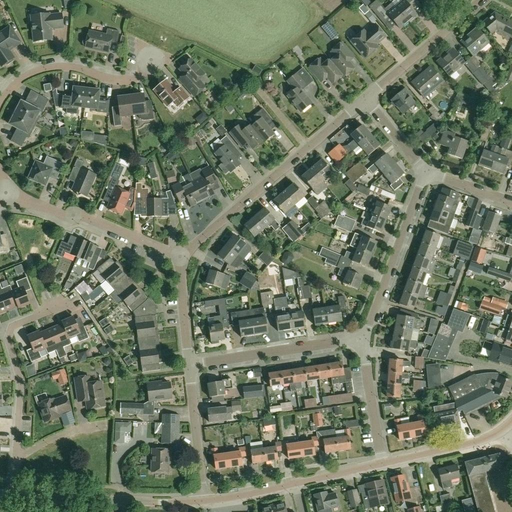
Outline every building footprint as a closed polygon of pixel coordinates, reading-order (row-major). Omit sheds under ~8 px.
[(396,0),(393,3),(408,22),(417,15),(408,5),(413,1),(412,0),(396,0)] [(381,5),(373,12),(383,23),(385,21),(390,16),(400,28),(408,22),(393,3),(388,7),(385,10),(381,6),(381,5)] [(358,8),(363,15),(368,11),(362,4),(358,8)] [(371,22),(374,19),(368,12),(365,15),(371,22)] [(511,22),(494,13),(483,23),(492,34),(496,30),(511,38),(511,36),(511,22)] [(50,14),(32,16),(35,42),(53,40),(52,31),(53,29),(64,27),(62,14),(50,15),(50,14)] [(331,40),(337,35),(326,22),(320,27),(331,40)] [(378,47),(375,44),(379,40),(380,41),(386,36),(375,24),(366,33),(364,30),(351,41),(365,58),(378,47)] [(0,33),(0,63),(2,66),(6,63),(7,65),(13,61),(12,59),(14,58),(9,50),(20,43),(10,27),(0,33)] [(86,47),(94,49),(95,48),(100,49),(100,50),(109,52),(111,42),(118,43),(120,32),(108,29),(107,35),(90,31),(88,38),(86,37),(84,39),(82,43),(84,45),(86,46),(86,47)] [(474,56),(489,43),(477,29),(461,42),(474,56)] [(331,62),(342,76),(343,77),(353,68),(345,58),(350,54),(342,43),(332,52),(336,57),(331,62)] [(456,71),(464,65),(465,63),(453,49),(437,62),(450,76),(454,81),(460,76),(456,71)] [(191,81),(186,86),(195,96),(206,87),(199,80),(205,74),(191,59),(180,69),(191,81)] [(333,84),(342,76),(331,62),(329,60),(324,64),(320,59),(310,68),(318,79),(324,74),(333,84)] [(263,71),(263,70),(257,66),(253,70),(260,75),(263,71)] [(493,77),(483,66),(478,70),(488,82),(493,77)] [(444,82),(432,67),(412,83),(425,98),(444,82)] [(288,96),(301,113),(312,104),(300,89),(306,84),(303,79),(308,75),(303,69),(288,81),(295,91),(288,96)] [(483,86),(488,82),(478,70),(473,74),(483,86)] [(155,90),(168,106),(175,101),(179,106),(189,98),(181,88),(176,92),(166,80),(155,90)] [(51,84),(44,85),(45,92),(52,90),(51,84)] [(62,94),(53,93),(55,107),(60,108),(60,109),(67,109),(66,114),(78,115),(79,112),(79,109),(84,110),(87,89),(82,88),(81,86),(76,86),(75,88),(74,88),(73,96),(69,95),(62,94)] [(87,89),(84,110),(91,110),(91,111),(97,112),(97,113),(108,114),(110,100),(103,99),(99,98),(100,90),(99,90),(98,88),(94,88),(92,90),(87,89)] [(403,114),(415,104),(404,90),(392,101),(403,114)] [(144,94),(131,96),(134,115),(139,114),(139,117),(141,119),(142,120),(145,121),(154,119),(153,106),(146,107),(144,94)] [(17,107),(14,112),(37,124),(49,100),(40,95),(35,104),(34,104),(31,105),(30,106),(21,102),(20,105),(19,104),(18,106),(17,107)] [(134,115),(131,96),(118,98),(120,111),(113,112),(115,126),(122,125),(121,117),(134,115)] [(432,116),(442,127),(442,126),(443,125),(447,116),(444,112),(441,115),(432,106),(428,110),(432,115),(432,116)] [(250,126),(264,143),(275,135),(266,125),(272,120),(263,109),(253,118),(258,123),(253,127),(251,125),(250,126)] [(29,139),(37,124),(14,112),(13,114),(11,119),(10,121),(11,122),(9,125),(19,130),(18,133),(16,132),(11,141),(22,147),(26,138),(29,139)] [(204,112),(200,115),(205,121),(208,118),(204,112)] [(442,127),(432,116),(430,118),(435,123),(426,130),(427,131),(424,133),(421,130),(416,135),(422,143),(430,136),(434,133),(442,127)] [(492,126),(493,122),(487,120),(486,124),(480,140),(486,142),(492,126)] [(264,143),(250,126),(245,130),(241,125),(231,134),(240,144),(245,140),(253,150),(263,142),(264,143)] [(348,145),(353,151),(372,136),(363,125),(351,135),(354,140),(348,145)] [(468,142),(454,137),(455,134),(445,131),(440,145),(450,149),(447,155),(462,160),(468,142)] [(380,146),(372,136),(353,151),(357,156),(361,162),(368,156),(380,146)] [(241,164),(232,154),(237,150),(226,137),(211,149),(223,163),(219,167),(225,175),(230,171),(231,173),(241,164)] [(503,138),(499,148),(491,170),(503,175),(506,168),(508,168),(511,161),(504,158),(506,150),(507,150),(510,141),(503,138)] [(162,145),(168,153),(174,149),(168,141),(162,145)] [(328,154),(336,163),(346,156),(338,146),(328,154)] [(478,165),(491,170),(499,148),(493,146),(490,153),(483,151),(478,165)] [(384,174),(396,164),(387,154),(375,164),(368,170),(372,175),(379,169),(384,174)] [(47,156),(44,165),(36,161),(29,178),(46,185),(51,173),(59,176),(64,163),(47,156)] [(147,159),(139,158),(138,165),(146,166),(147,159)] [(85,162),(78,159),(72,174),(78,177),(72,190),(77,192),(79,196),(82,195),(87,197),(96,175),(82,169),(85,162)] [(322,160),(312,169),(323,182),(326,185),(331,181),(328,178),(333,173),(333,172),(334,171),(334,169),(331,166),(329,166),(328,167),(322,160)] [(152,179),(157,178),(153,162),(148,164),(152,179)] [(349,179),(363,167),(360,162),(345,174),(349,179)] [(405,175),(396,164),(384,174),(392,184),(390,186),(395,191),(404,183),(400,179),(405,175)] [(363,167),(349,179),(353,184),(367,172),(363,167)] [(204,176),(193,181),(194,183),(203,201),(214,195),(209,184),(216,180),(209,168),(202,172),(204,176)] [(323,182),(312,169),(302,177),(313,190),(323,182)] [(177,180),(174,173),(166,176),(169,183),(177,180)] [(192,207),(203,201),(194,183),(193,181),(189,174),(182,177),(184,181),(173,188),(180,200),(186,196),(192,207)] [(132,210),(135,203),(136,190),(129,187),(127,193),(117,189),(120,181),(113,178),(107,192),(114,194),(108,209),(122,215),(125,207),(132,210)] [(356,191),(357,189),(350,179),(345,184),(353,193),(356,191)] [(294,184),(284,193),(295,206),(305,197),(294,184)] [(372,184),(369,190),(371,190),(371,191),(381,195),(384,189),(372,184)] [(371,190),(369,190),(359,185),(357,189),(356,191),(368,197),(371,191),(371,190)] [(141,217),(155,217),(155,199),(149,199),(149,193),(148,191),(147,190),(145,189),(136,190),(135,203),(140,203),(141,217)] [(440,195),(435,208),(450,214),(454,216),(459,202),(457,201),(459,195),(443,189),(441,196),(440,195)] [(502,194),(508,200),(511,195),(511,192),(509,189),(502,194)] [(155,199),(155,217),(169,217),(169,207),(176,205),(171,191),(166,193),(168,199),(155,199)] [(386,191),(384,196),(398,202),(400,198),(386,191)] [(299,210),(295,206),(284,193),(273,202),(284,215),(289,219),(299,210)] [(472,209),(466,226),(472,228),(473,228),(477,217),(482,202),(475,200),(469,197),(467,204),(469,207),(472,209)] [(371,202),(367,213),(387,221),(392,208),(374,201),(371,202)] [(324,202),(320,205),(327,215),(332,211),(324,202)] [(336,209),(340,214),(345,210),(344,208),(346,207),(343,204),(336,209)] [(315,209),(323,219),(327,215),(320,205),(315,209)] [(265,208),(254,217),(264,229),(268,226),(270,228),(271,226),(276,231),(280,227),(275,220),(265,208)] [(454,216),(450,214),(435,208),(428,228),(447,235),(454,216)] [(381,233),(387,221),(367,213),(372,215),(369,222),(364,219),(361,225),(367,227),(381,233)] [(496,224),(499,216),(489,213),(482,230),(490,232),(493,223),(496,224)] [(337,220),(353,227),(356,221),(344,217),(344,218),(339,216),(337,220)] [(264,229),(254,217),(244,226),(254,238),(264,229)] [(477,217),(473,228),(478,231),(482,219),(477,217)] [(351,233),(353,227),(337,220),(334,226),(351,233)] [(292,221),(287,225),(291,229),(299,239),(308,231),(305,227),(301,230),(292,221)] [(294,243),(299,239),(291,229),(287,225),(282,229),(294,243)] [(426,231),(422,243),(436,248),(440,236),(426,231)] [(350,246),(357,249),(372,255),(377,243),(363,237),(355,234),(350,246)] [(65,252),(77,258),(78,258),(85,241),(84,241),(81,239),(71,235),(68,244),(62,241),(57,255),(62,257),(65,252)] [(234,235),(226,246),(238,256),(243,260),(250,250),(249,247),(247,245),(234,235)] [(0,253),(10,251),(7,238),(1,239),(0,236),(0,253)] [(511,239),(507,238),(503,248),(511,251),(511,239)] [(85,241),(78,258),(90,263),(88,268),(93,270),(94,269),(99,258),(99,257),(94,255),(97,247),(97,246),(85,241)] [(468,260),(473,247),(457,242),(453,255),(468,260)] [(436,248),(422,243),(417,256),(431,261),(436,248)] [(226,246),(217,256),(229,266),(238,256),(226,246)] [(327,257),(339,262),(342,254),(335,251),(333,253),(323,248),(322,249),(318,248),(317,252),(328,257),(327,257)] [(482,265),(486,251),(475,248),(470,261),(482,265)] [(268,249),(263,254),(272,263),(277,258),(268,249)] [(357,249),(355,255),(347,252),(344,258),(367,268),(372,255),(357,249)] [(99,257),(99,258),(105,260),(107,253),(102,250),(99,257)] [(280,260),(282,264),(286,265),(289,264),(292,257),(291,253),(287,252),(283,253),(280,260)] [(272,263),(263,254),(259,258),(268,267),(272,263)] [(436,263),(431,261),(417,256),(413,268),(427,273),(432,275),(436,263)] [(337,267),(339,262),(327,257),(325,262),(337,267)] [(465,260),(460,258),(456,257),(453,263),(458,265),(456,269),(461,271),(465,260)] [(97,270),(106,280),(123,266),(118,261),(115,263),(111,258),(97,270)] [(468,270),(479,274),(482,267),(470,262),(468,270)] [(106,280),(115,291),(131,278),(127,273),(128,272),(123,266),(106,280)] [(357,290),(363,277),(341,268),(338,275),(345,278),(343,284),(357,290)] [(413,268),(408,280),(422,285),(427,273),(413,268)] [(511,278),(511,275),(500,271),(489,268),(486,275),(510,283),(511,278)] [(284,281),(295,279),(295,273),(282,269),(284,281)] [(221,288),(225,275),(210,271),(206,284),(221,288)] [(243,278),(254,285),(257,279),(246,273),(243,278)] [(19,288),(13,291),(12,291),(18,307),(19,309),(31,304),(26,292),(32,290),(27,278),(17,282),(19,288)] [(124,301),(141,288),(136,282),(135,283),(131,278),(115,291),(124,301)] [(251,290),(254,285),(243,278),(240,283),(251,290)] [(300,300),(306,299),(303,278),(302,278),(299,278),(300,287),(298,288),(300,300)] [(303,278),(306,299),(312,299),(310,286),(310,284),(307,284),(306,278),(303,278)] [(408,280),(404,292),(418,297),(422,285),(408,280)] [(12,291),(13,291),(11,286),(2,289),(0,282),(0,294),(7,311),(18,307),(12,291)] [(448,294),(452,296),(455,287),(447,285),(444,292),(448,294)] [(76,286),(66,295),(72,303),(82,294),(76,286)] [(266,288),(269,305),(275,304),(273,292),(272,287),(266,288)] [(145,293),(141,288),(124,301),(133,311),(148,298),(144,294),(145,293)] [(262,306),(269,305),(266,288),(261,288),(260,289),(261,293),(262,306)] [(413,310),(418,297),(404,292),(399,305),(413,310)] [(443,307),(447,308),(452,296),(448,294),(443,307)] [(339,306),(326,308),(328,324),(342,322),(340,310),(346,309),(344,296),(338,297),(339,306)] [(148,297),(148,298),(133,311),(136,319),(156,316),(157,315),(155,305),(148,297)] [(491,304),(502,308),(506,309),(509,303),(493,297),(491,304)] [(218,342),(225,341),(223,329),(229,328),(227,315),(224,299),(217,300),(220,317),(213,317),(215,326),(208,327),(211,343),(211,345),(219,344),(218,342)] [(499,316),(502,309),(485,303),(482,310),(499,316)] [(290,314),(289,314),(291,330),(305,328),(302,312),(297,313),(295,304),(288,305),(290,314)] [(463,305),(462,312),(472,314),(473,308),(463,305)] [(328,324),(326,308),(312,310),(315,326),(328,324)] [(251,311),(255,336),(268,334),(264,309),(251,311)] [(452,310),(446,326),(441,324),(427,359),(443,361),(446,352),(444,351),(453,329),(460,332),(467,315),(452,310)] [(255,336),(251,311),(231,314),(233,327),(239,326),(241,338),(255,336)] [(291,330),(289,314),(276,316),(278,332),(291,330)] [(503,327),(510,329),(511,329),(511,317),(510,317),(507,315),(503,327)] [(138,331),(159,328),(158,321),(156,321),(156,316),(136,319),(138,331)] [(398,316),(395,327),(412,330),(419,332),(421,320),(398,316)] [(62,322),(63,324),(70,339),(77,336),(79,343),(89,338),(85,327),(79,329),(74,317),(62,322)] [(63,324),(52,329),(64,358),(68,356),(64,348),(72,344),(70,339),(63,324)] [(410,341),(412,330),(395,327),(393,338),(410,341)] [(159,335),(159,328),(138,331),(139,344),(159,342),(158,335),(159,335)] [(52,329),(40,333),(46,349),(48,354),(56,351),(60,359),(64,358),(52,329)] [(511,329),(510,329),(509,331),(505,330),(503,329),(501,332),(500,331),(498,337),(506,340),(506,341),(511,343),(511,329)] [(40,352),(46,349),(40,333),(39,331),(28,336),(33,348),(27,351),(32,362),(42,358),(40,352)] [(433,338),(427,336),(424,343),(430,346),(433,338)] [(410,341),(393,338),(391,349),(408,352),(409,348),(416,349),(417,342),(410,341)] [(141,358),(162,355),(161,348),(160,348),(159,342),(139,344),(141,358)] [(499,361),(511,364),(511,351),(503,348),(504,347),(494,343),(489,360),(498,363),(499,361)] [(103,356),(108,353),(104,348),(99,351),(103,356)] [(426,359),(430,352),(424,350),(421,357),(426,359)] [(75,354),(69,357),(71,362),(78,360),(75,354)] [(162,355),(141,358),(143,372),(160,370),(159,363),(163,363),(162,355)] [(422,358),(415,357),(415,368),(423,369),(424,358),(422,358)] [(389,372),(402,373),(402,367),(410,367),(411,362),(403,362),(403,361),(390,360),(389,372)] [(346,383),(348,394),(352,393),(354,393),(352,378),(345,379),(345,375),(344,375),(342,363),(329,365),(332,378),(338,377),(339,384),(346,383)] [(319,380),(332,378),(329,365),(317,367),(319,380)] [(307,382),(319,380),(317,367),(305,368),(307,382)] [(259,368),(252,369),(253,377),(261,376),(259,368)] [(307,382),(305,368),(293,370),(295,384),(296,383),(307,382)] [(58,379),(60,385),(69,382),(65,369),(56,372),(52,373),(54,380),(58,379)] [(297,391),(296,383),(295,384),(293,370),(281,372),(283,385),(290,384),(292,392),(297,391)] [(427,372),(428,390),(441,388),(440,371),(427,372)] [(271,387),(283,385),(281,372),(269,374),(271,387)] [(388,385),(401,386),(401,379),(409,380),(410,374),(402,373),(389,372),(388,385)] [(455,404),(457,411),(462,411),(464,414),(500,396),(506,399),(511,382),(500,377),(501,374),(494,374),(487,374),(475,375),(475,376),(449,389),(454,400),(455,404)] [(88,410),(105,407),(101,382),(90,384),(89,377),(75,379),(79,402),(87,401),(88,410)] [(225,395),(224,390),(223,382),(208,384),(210,398),(212,398),(213,403),(224,401),(224,396),(225,395)] [(156,383),(147,384),(150,401),(172,398),(170,383),(156,385),(156,383)] [(401,386),(388,385),(387,397),(400,398),(401,386)] [(243,388),(245,399),(247,399),(251,399),(252,398),(262,397),(261,386),(243,388)] [(422,387),(413,386),(413,392),(411,392),(411,397),(419,397),(419,392),(422,392),(422,387)] [(348,394),(335,396),(336,404),(353,402),(352,393),(348,394)] [(45,423),(60,418),(59,414),(63,413),(71,411),(66,397),(54,401),(54,399),(39,404),(45,423)] [(316,399),(310,399),(312,408),(323,406),(323,402),(317,403),(316,399)] [(208,410),(209,422),(227,421),(226,414),(233,413),(233,412),(242,411),(240,401),(231,402),(232,407),(208,410)] [(131,415),(144,415),(144,404),(131,404),(121,404),(120,415),(131,415)] [(460,429),(457,411),(455,404),(433,408),(438,433),(460,429)] [(162,444),(179,444),(180,415),(162,415),(162,444)] [(419,423),(410,425),(413,438),(425,435),(423,423),(425,422),(423,415),(418,416),(419,423)] [(400,419),(395,420),(396,428),(397,428),(400,440),(413,438),(410,425),(408,425),(407,418),(400,419)] [(128,424),(116,424),(115,443),(123,443),(124,430),(128,430),(130,430),(131,424),(128,424)] [(345,437),(336,439),(338,452),(351,450),(349,437),(350,437),(349,429),(347,430),(344,430),(345,437)] [(338,452),(336,439),(335,439),(333,430),(322,431),(323,436),(317,437),(319,446),(324,445),(325,454),(338,452)] [(300,444),(301,457),(314,455),(313,447),(319,446),(317,437),(311,438),(312,442),(300,444)] [(288,459),(301,457),(300,444),(287,446),(286,441),(281,442),(282,451),(287,451),(288,459)] [(277,452),(282,451),(281,442),(275,443),(276,447),(263,449),(265,462),(278,460),(277,452)] [(240,457),(246,456),(244,447),(239,448),(239,453),(227,454),(229,467),(242,466),(240,457)] [(244,447),(246,456),(251,456),(252,464),(265,462),(263,449),(251,451),(250,447),(244,447)] [(229,467),(227,454),(218,456),(217,448),(211,449),(212,457),(214,457),(216,469),(229,467)] [(170,458),(170,450),(152,450),(152,472),(168,473),(169,458),(170,458)] [(503,468),(499,454),(465,463),(478,511),(494,511),(485,478),(487,478),(485,473),(503,468)] [(454,487),(452,480),(460,478),(457,465),(439,470),(444,489),(454,487)] [(391,479),(395,494),(397,503),(411,499),(407,484),(406,484),(404,476),(391,479)] [(361,493),(365,510),(388,504),(383,481),(365,485),(367,492),(361,493)] [(360,506),(356,490),(347,492),(351,508),(360,506)] [(331,511),(331,509),(338,506),(335,493),(327,495),(326,492),(314,496),(317,511),(331,511)] [(452,503),(450,494),(440,496),(442,506),(452,503)] [(286,511),(284,503),(276,504),(276,505),(263,509),(264,511),(262,511),(286,511)]
